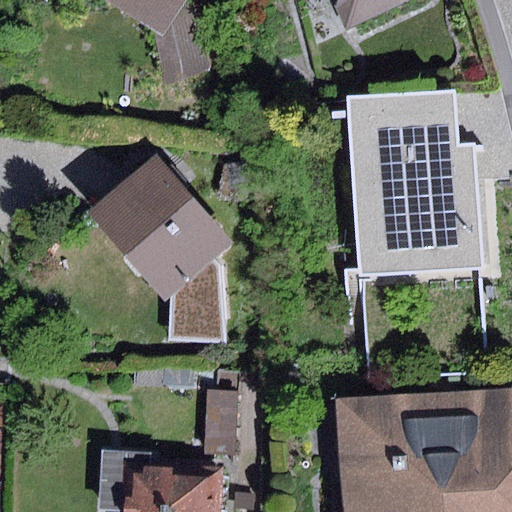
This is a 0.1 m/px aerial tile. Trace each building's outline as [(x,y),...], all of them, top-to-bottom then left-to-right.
[(43,0),(46,2),(47,0),(105,0),(161,35),(184,0),(43,0)] [(197,7),(185,0),(184,0),(161,35),(172,85),(211,71),(197,7)] [(336,0),(348,32),(410,0),(336,0)] [(456,90),(347,97),(359,278),(482,270),(474,143),(459,144),(456,90)] [(157,156),(89,215),(166,303),(172,297),(215,260),(234,244),(157,156)] [(247,163),(225,164),(221,197),(250,198),(247,163)] [(215,260),(172,297),(170,340),(226,342),(221,266),(215,260)] [(511,511),(511,389),(336,401),(343,511),(511,511)] [(240,393),(211,391),(206,450),(236,453),(240,393)] [(118,451),(101,450),(97,510),(122,511),(221,511),(225,467),(150,462),(151,453),(118,451)]
